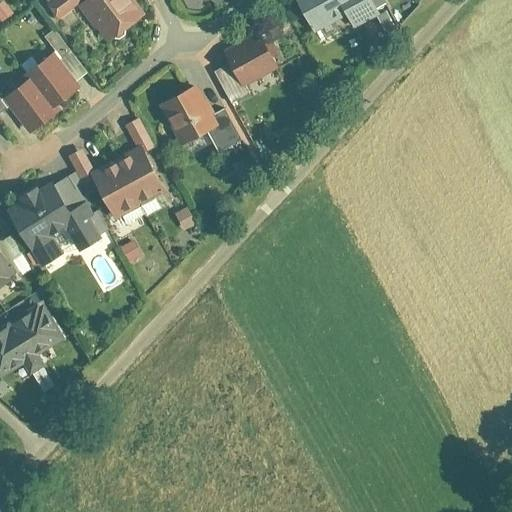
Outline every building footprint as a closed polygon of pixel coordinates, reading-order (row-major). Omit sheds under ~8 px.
[(105,36),(144,9),(136,0),(46,0),(45,1),(57,16),(78,5),(105,36)] [(365,0),(292,0),(311,31),(368,3),(365,0)] [(265,29),(222,52),(241,87),(284,66),(265,29)] [(78,87),(52,53),(28,72),(31,77),(7,95),(33,129),(58,110),(54,105),(78,87)] [(195,82),(155,101),(175,145),(216,126),(195,82)] [(135,137),(81,171),(111,218),(165,184),(135,137)] [(59,178),(0,212),(0,213),(34,262),(92,229),(59,178)] [(0,278),(15,268),(0,246),(0,278)] [(41,299),(0,323),(0,375),(65,337),(41,299)]
